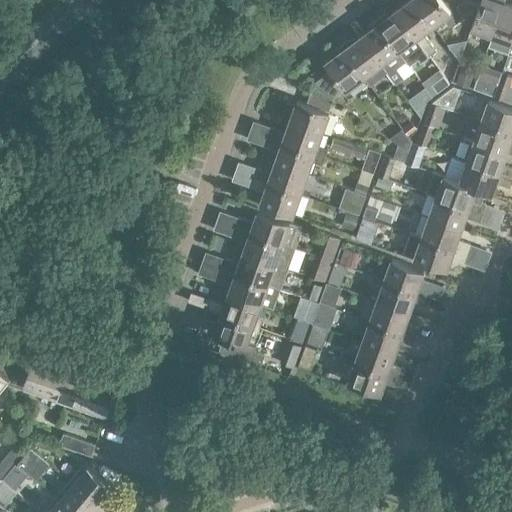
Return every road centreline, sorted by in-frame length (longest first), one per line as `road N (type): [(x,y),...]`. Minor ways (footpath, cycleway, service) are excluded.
road 1 (residential): [(349,0),(248,81),(144,349)]
road 2 (residential): [(405,444),(464,292),(484,298),(511,242)]
road 3 (residential): [(223,511),(405,444)]
road 4 (residential): [(144,349),(146,393),(182,511)]
road 5 (residential): [(0,304),(144,349)]
